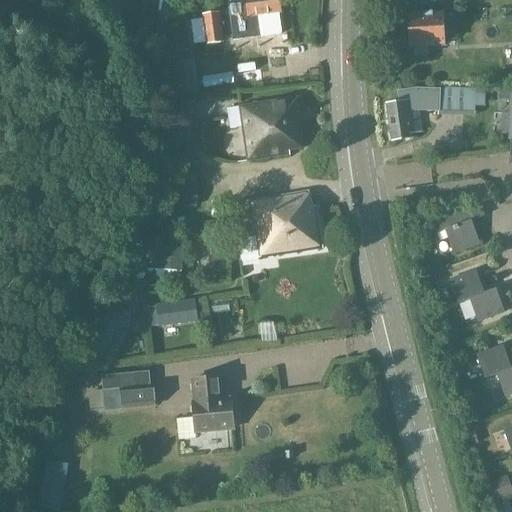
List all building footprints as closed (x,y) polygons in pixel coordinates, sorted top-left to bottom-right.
[(177,5),(177,0),(160,0),(157,14),(172,17),(177,5)] [(228,13),(220,15),(223,35),(223,39),(232,38),(232,42),(281,35),(278,16),(280,16),(278,3),(277,0),(226,0),(228,10),(228,13)] [(444,46),(444,41),(451,40),(450,20),(442,20),(442,14),(406,16),(408,49),(444,46)] [(202,22),(191,24),(194,47),(215,44),(224,43),(223,39),(223,35),(220,15),(211,16),(201,17),(202,22)] [(194,60),(169,63),(171,81),(172,89),(173,96),(198,93),(194,60)] [(396,104),(386,105),(391,142),(401,140),(409,139),(409,135),(421,133),(418,113),(437,113),(438,113),(439,103),(439,90),(427,90),(414,89),(395,92),(397,104),(396,104)] [(439,103),(438,113),(473,114),(473,108),(474,91),(439,90),(439,103)] [(498,91),(498,102),(507,102),(507,92),(498,91)] [(297,101),(227,112),(230,130),(240,128),(246,165),(288,158),(288,153),(305,150),(297,101)] [(171,134),(189,137),(192,106),(174,103),(171,134)] [(152,203),(196,208),(198,187),(185,186),(186,173),(167,171),(165,185),(154,184),(152,203)] [(254,238),(237,241),(240,262),(258,259),(259,260),(322,250),(315,209),(310,210),(308,195),(260,203),(258,193),(246,195),(254,238)] [(479,245),(471,222),(470,222),(466,211),(432,223),(437,234),(445,231),(453,255),(479,245)] [(221,224),(206,226),(210,271),(225,270),(221,224)] [(141,269),(182,270),(183,246),(142,244),(141,269)] [(423,259),(415,262),(419,273),(427,269),(423,259)] [(227,272),(218,273),(219,281),(228,280),(227,272)] [(458,305),(470,301),(469,300),(484,295),(483,294),(475,272),(449,282),(458,305)] [(428,278),(421,281),(424,289),(432,287),(428,278)] [(469,300),(470,301),(478,323),(504,313),(495,290),(483,294),(484,295),(469,300)] [(156,308),(145,309),(148,328),(158,327),(199,323),(196,301),(156,306),(156,308)] [(104,312),(104,313),(84,356),(94,361),(99,350),(108,354),(118,332),(132,330),(130,309),(104,312)] [(205,338),(196,339),(196,348),(206,348),(205,338)] [(446,341),(440,344),(442,350),(449,348),(446,341)] [(485,380),(497,376),(496,375),(511,370),(510,370),(502,347),(476,356),(485,380)] [(458,349),(446,353),(449,362),(461,357),(458,349)] [(496,375),(497,376),(505,398),(511,395),(511,368),(510,370),(511,370),(496,375)] [(220,376),(191,379),(193,401),(192,401),(193,418),(195,434),(234,430),(233,420),(236,418),(235,409),(232,407),(231,397),(222,398),(220,376)] [(151,387),(102,391),(103,411),(103,412),(155,408),(153,387),(151,387)] [(464,388),(454,392),(466,425),(476,422),(464,388)] [(472,428),(466,430),(471,446),(477,444),(472,428)] [(511,455),(511,428),(503,432),(511,455)] [(43,478),(37,509),(52,511),(58,511),(63,481),(43,478)] [(500,481),(486,486),(493,504),(506,498),(500,481)] [(502,501),(493,504),(493,505),(495,511),(497,511),(505,509),(502,501)]
